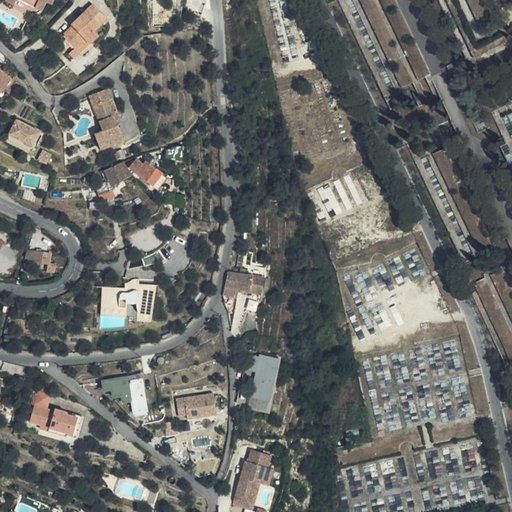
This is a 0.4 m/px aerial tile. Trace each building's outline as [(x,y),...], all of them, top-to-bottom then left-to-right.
[(11,0),(34,16),(39,6),(43,8),(48,0),(11,0)] [(62,36),(73,48),(82,39),(88,46),(96,37),(93,33),(105,19),(88,2),(67,23),(71,27),(62,36)] [(282,44),(284,59),(297,58),(295,34),(288,35),(289,43),(282,44)] [(82,39),(73,48),(67,54),(74,60),(88,46),(82,39)] [(0,94),(9,85),(0,76),(0,94)] [(113,90),(102,94),(106,105),(102,106),(107,123),(103,125),(106,133),(98,136),(104,152),(129,144),(124,128),(120,130),(117,120),(123,118),(113,90)] [(106,105),(102,94),(94,97),(103,125),(107,123),(102,106),(106,105)] [(32,152),(43,129),(16,117),(6,141),(32,152)] [(169,159),(164,147),(160,149),(165,160),(169,159)] [(154,171),(144,164),(142,168),(134,163),(128,171),(153,187),(163,172),(156,168),(154,171)] [(131,176),(119,167),(118,167),(117,168),(116,168),(115,168),(115,169),(114,169),(113,169),(112,169),(111,170),(109,170),(108,170),(107,171),(106,171),(105,171),(110,177),(102,188),(115,198),(131,176)] [(38,267),(41,256),(29,251),(25,261),(38,267)] [(145,257),(130,262),(132,268),(133,271),(149,265),(145,257)] [(244,264),(243,274),(260,276),(261,266),(244,264)] [(243,274),(228,273),(227,274),(249,278),(247,293),(258,294),(260,276),(243,274)] [(249,278),(227,274),(227,275),(224,291),(247,293),(249,278)] [(117,291),(94,289),(93,304),(92,310),(117,312),(118,307),(132,308),(132,317),(132,325),(134,325),(147,326),(150,290),(131,288),(132,283),(125,283),(121,286),(117,286),(117,291)] [(258,294),(247,293),(245,313),(257,314),(258,294)] [(82,335),(84,336),(87,336),(92,337),(97,337),(101,337),(105,337),(110,337),(114,337),(118,336),(121,336),(124,336),(129,335),(131,334),(133,334),(134,325),(132,325),(132,317),(132,308),(118,307),(117,312),(92,310),(93,304),(85,303),(82,335)] [(272,412),(280,356),(250,352),(248,370),(255,371),(250,408),(272,412)] [(143,395),(141,381),(130,383),(130,379),(102,384),(103,394),(110,393),(112,401),(120,399),(121,406),(131,403),(133,415),(147,412),(146,408),(143,395)] [(217,414),(214,393),(177,398),(180,417),(188,415),(188,418),(217,414)] [(149,394),(143,395),(146,408),(152,407),(149,394)] [(79,440),(83,421),(54,413),(54,416),(32,411),(28,428),(42,430),(42,427),(51,429),(49,437),(69,442),(70,438),(79,440)] [(244,463),(234,504),(251,508),(258,478),(266,481),(269,469),(266,469),(269,456),(249,451),(246,464),(244,463)] [(272,470),(269,469),(266,481),(258,478),(251,508),(234,504),(233,507),(253,511),(260,485),(268,487),(272,470)]
